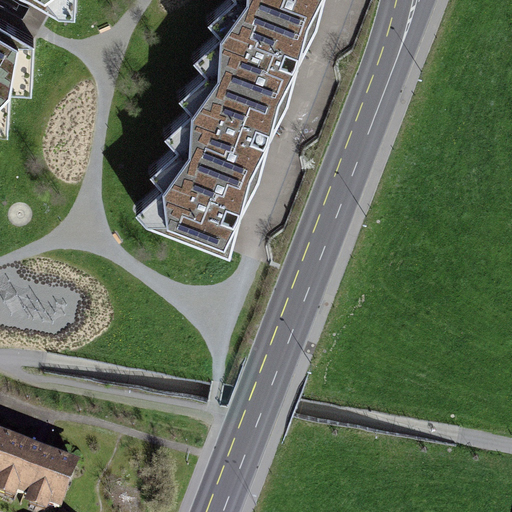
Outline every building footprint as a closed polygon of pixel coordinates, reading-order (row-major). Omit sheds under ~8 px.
[(39,0),(59,11),(75,12),(75,0),(39,0)] [(218,48),(213,62),(290,93),(318,18),(274,0),(226,0),(225,2),(232,10),(227,24),(210,39),(218,48)] [(274,0),(318,18),(325,0),(274,0)] [(0,127),(8,128),(10,87),(32,87),(34,38),(0,18),(0,127)] [(189,124),(184,138),(261,169),(290,93),(213,62),(196,77),(203,86),(198,100),(181,115),(189,124)] [(230,250),(261,169),(184,138),(167,153),(174,161),(169,175),(152,191),(160,199),(152,220),(230,250)] [(68,511),(88,462),(0,427),(0,493),(51,511),(68,511)]
